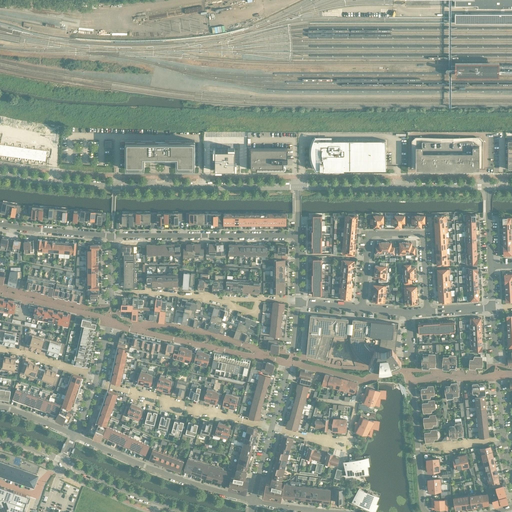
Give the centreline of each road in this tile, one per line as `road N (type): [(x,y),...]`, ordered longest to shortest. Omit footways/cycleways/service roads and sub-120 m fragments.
road 1 (tertiary): [(0,175),(110,186),(298,187)]
road 2 (residential): [(427,311),(419,233),(369,234),(362,307)]
road 3 (residential): [(252,500),(73,434)]
road 4 (tertiary): [(298,187),(488,187)]
road 5 (residential): [(298,235),(111,235)]
road 6 (residential): [(271,427),(96,378)]
road 7 (residential): [(268,358),(196,330),(132,329)]
road 8 (residential): [(132,329),(268,358)]
road 9 (tertiary): [(186,511),(62,461)]
road 10 (residential): [(355,404),(344,447),(271,427)]
